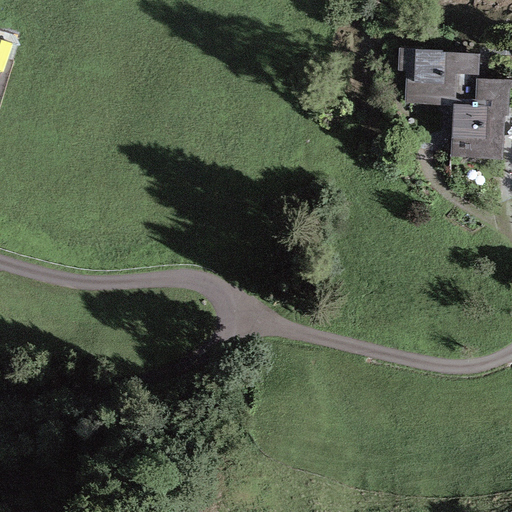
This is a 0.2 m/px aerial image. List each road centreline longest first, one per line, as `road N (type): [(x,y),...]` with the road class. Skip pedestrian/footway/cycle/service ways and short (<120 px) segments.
road 1 (residential): [(0,254),(105,280),(185,275),(224,284),(240,313),(223,343),(181,367),(126,386),(0,406)]
road 2 (track): [(235,330),(283,327),(466,365),(511,354)]
